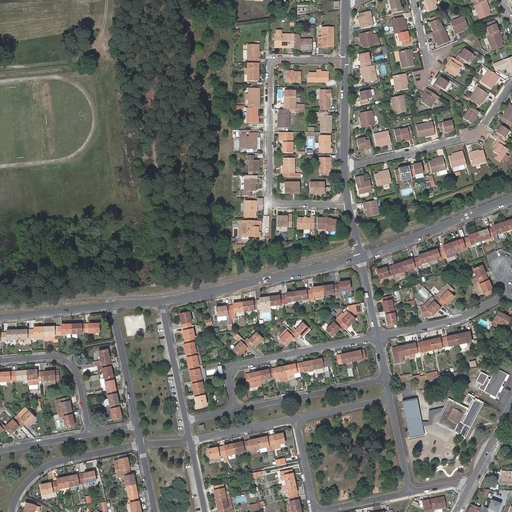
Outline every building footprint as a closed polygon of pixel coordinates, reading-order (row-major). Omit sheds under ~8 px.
[(400,8),(399,4),(398,0),(388,0),(390,10),(394,9),(394,13),(402,11),(402,7),(400,8)] [(434,0),(424,0),(429,11),(436,8),(435,5),(436,4),(434,0)] [(479,3),(475,5),(480,19),(491,15),(489,11),(488,6),(489,6),(487,0),(479,3)] [(361,23),(359,24),(360,28),(373,26),(370,11),(359,13),(360,18),(361,23)] [(433,32),(442,28),(437,15),(429,18),(431,22),(429,23),(433,32)] [(450,25),(454,34),(459,32),(458,31),(464,29),(468,27),(463,16),(449,21),(450,25)] [(397,34),(407,32),(406,28),(404,28),(403,22),(402,17),(390,20),(394,35),(397,34)] [(487,27),(490,35),(499,32),(495,20),(487,23),(489,26),(487,27)] [(317,46),(321,47),(321,45),(327,46),(327,44),(330,44),(330,39),(332,39),(332,27),(321,27),(321,37),(317,36),(317,46)] [(433,32),(431,33),(432,37),(434,36),(436,42),(438,46),(448,42),(443,28),(442,28),(433,32)] [(284,46),(284,47),(288,47),(288,34),(278,34),(278,30),(273,30),(273,34),(273,42),(275,42),(275,47),(279,47),(279,45),(284,46)] [(361,38),(362,44),(363,48),(374,46),(379,45),(378,40),(373,41),(371,31),(358,34),(359,39),(361,38)] [(409,43),(407,32),(397,34),(399,42),(401,42),(401,45),(409,43)] [(487,36),(493,50),(504,46),(502,42),(500,36),(501,36),(499,32),(490,35),(487,36)] [(301,48),(301,49),(310,49),(310,39),(296,39),(296,48),(301,48)] [(321,45),(321,47),(332,47),(332,39),(330,39),(330,44),(327,44),(327,46),(321,45)] [(246,62),(257,63),(258,63),(258,59),(257,59),(257,52),(257,44),(247,44),(246,50),(246,59),(246,62)] [(413,66),(411,59),(410,59),(409,54),(411,53),(410,49),(398,52),(401,68),(413,66)] [(457,56),(455,59),(462,64),(464,61),(467,62),(472,54),(464,49),(460,54),(459,57),(457,56)] [(358,55),(361,68),(368,66),(367,63),(369,62),(367,53),(358,55)] [(504,66),(505,68),(507,73),(511,71),(511,56),(496,62),(493,64),(495,70),(499,68),(499,70),(503,68),(503,67),(504,66)] [(455,59),(451,57),(449,61),(450,61),(446,67),(444,70),(454,77),(462,64),(455,59)] [(246,68),(246,74),(256,75),(257,75),(257,63),(246,62),(246,68)] [(361,68),(360,68),(361,72),(362,72),(364,78),(364,82),(376,80),(373,65),(368,66),(361,68)] [(324,73),(324,81),(328,81),(327,71),(320,70),(320,69),(315,69),(315,73),(324,73)] [(499,76),(488,69),(480,81),(489,88),(492,84),(495,79),(496,80),(499,76)] [(292,72),(285,72),(285,81),(299,82),(299,72),(292,72)] [(307,81),(324,81),(324,73),(315,73),(307,73),(307,81)] [(405,74),(392,76),(392,77),(395,91),(407,89),(406,84),(405,78),(406,78),(405,74)] [(434,83),(432,87),(438,91),(440,88),(443,90),(448,83),(439,77),(437,81),(435,84),(434,83)] [(484,97),(485,97),(487,94),(476,87),(468,99),(478,105),(481,101),(484,97)] [(245,105),(245,108),(256,108),(258,108),(258,88),(247,88),(246,105),(245,105)] [(432,93),(425,89),(423,93),(420,96),(421,97),(419,102),(429,108),(434,100),(437,102),(439,98),(432,93)] [(282,104),(282,110),(287,110),(293,110),(293,105),(294,90),(284,90),(283,104),(282,104)] [(318,110),(328,110),(328,98),(328,96),(330,96),(330,90),(319,90),(318,110)] [(360,100),(359,101),(360,104),(367,103),(367,99),(370,99),(368,90),(359,92),(360,97),(360,100)] [(404,100),(403,95),(390,98),(393,114),(405,112),(404,105),(403,105),(402,100),(404,100)] [(511,104),(509,103),(506,107),(508,108),(504,113),(502,116),(511,122),(511,104)] [(256,108),(245,108),(245,123),(255,123),(256,115),(256,108)] [(471,124),(478,112),(471,108),(469,111),(467,110),(463,118),(471,124)] [(361,128),(368,126),(374,125),(370,110),(359,113),(360,117),(361,123),(360,123),(361,128)] [(319,132),(330,132),(330,116),(326,116),(326,112),(318,112),(318,116),(320,116),(319,120),(319,132)] [(287,115),(278,115),(276,115),(276,128),(287,128),(287,115)] [(511,122),(502,116),(500,120),(510,126),(511,123),(511,122)] [(450,131),(453,130),(451,120),(438,123),(439,131),(442,131),(442,132),(446,132),(450,131)] [(429,134),(429,135),(434,134),(431,121),(415,125),(417,136),(423,135),(429,134)] [(500,124),(493,135),(498,138),(500,139),(502,136),(504,138),(509,130),(500,124)] [(407,139),(407,140),(412,139),(409,126),(393,130),(395,141),(401,140),(407,139)] [(375,146),(379,145),(385,144),(385,145),(390,144),(387,131),(373,134),(375,146)] [(291,132),(278,132),(277,140),(282,140),(283,140),(283,141),(282,141),(281,147),(280,147),(280,152),(290,152),(290,148),(291,132)] [(247,147),(254,147),(254,137),(257,138),(257,133),(247,133),(247,137),(245,137),(240,137),(239,137),(239,146),(247,147)] [(328,144),(328,142),(328,136),(318,135),(317,152),(329,152),(330,148),(328,148),(328,144)] [(365,148),(366,149),(370,148),(368,140),(364,141),(364,138),(355,139),(357,149),(362,148),(365,148)] [(500,139),(498,138),(493,145),(495,146),(494,147),(492,150),(502,156),(507,148),(502,145),(504,142),(500,139)] [(472,151),(468,152),(471,165),(485,161),(482,149),(478,150),(472,152),(472,151)] [(451,168),(465,164),(462,151),(457,152),(458,154),(452,155),(448,156),(451,168)] [(438,159),(432,161),(428,161),(431,173),(438,171),(445,169),(442,156),(438,157),(438,159)] [(292,173),(292,158),(282,157),(282,165),(282,177),(298,177),(298,173),(292,173)] [(328,174),(328,168),(328,162),(329,162),(329,157),(317,157),(317,174),(328,174)] [(256,172),(257,160),(251,160),(247,160),(246,172),(256,172)] [(408,166),(410,174),(414,173),(414,175),(423,173),(421,163),(408,166)] [(396,182),(411,179),(411,176),(410,174),(408,166),(404,167),(404,168),(398,170),(394,170),(396,182)] [(384,173),(378,174),(374,175),(376,186),(391,183),(388,170),(384,171),(384,173)] [(361,180),(363,180),(362,176),(354,177),(358,194),(371,192),(369,180),(363,182),(362,182),(361,180)] [(242,179),(242,191),(248,191),(253,191),(253,183),(255,183),(255,179),(242,179)] [(297,193),(297,182),(277,182),(277,190),(279,193),(282,193),(297,193)] [(322,183),(307,183),(307,193),(322,193),(322,183)] [(254,205),(255,205),(255,200),(243,200),(242,217),(254,217),(254,211),(254,205)] [(375,200),(362,203),(363,208),(364,207),(365,213),(366,218),(378,215),(375,200)] [(285,217),(280,216),(275,216),(274,226),(289,227),(289,215),(285,215),(285,217)] [(304,218),(302,218),(295,218),(295,229),(311,229),(312,217),(308,217),(308,218),(304,218)] [(325,218),(315,217),(314,228),(324,228),(324,230),(334,230),(334,223),(334,221),(334,219),(328,219),(325,219),(325,218)] [(511,227),(511,219),(502,222),(505,230),(511,227)] [(246,233),(245,236),(257,237),(257,232),(256,232),(256,226),(259,226),(259,220),(242,220),(241,232),(246,233)] [(490,228),(493,236),(496,235),(495,233),(505,230),(502,222),(493,225),(493,227),(490,228)] [(477,232),(480,240),(493,236),(490,228),(477,232)] [(470,243),(480,240),(477,232),(468,235),(468,237),(465,238),(467,246),(471,245),(470,243)] [(467,246),(465,238),(451,242),(454,250),(467,246)] [(454,250),(451,242),(443,245),(443,247),(440,248),(443,256),(446,255),(447,258),(456,255),(454,250)] [(443,256),(440,248),(427,252),(430,260),(443,256)] [(430,260),(427,252),(418,255),(418,257),(415,258),(417,266),(420,265),(420,263),(430,260)] [(417,266),(415,258),(402,262),(404,270),(417,266)] [(404,270),(402,262),(389,266),(392,274),(404,270)] [(392,274),(389,266),(376,270),(378,278),(392,274)] [(478,281),(487,277),(482,266),(473,269),(476,277),(478,281)] [(491,288),(487,277),(478,281),(473,283),(478,294),(484,292),(491,289),(491,288)] [(338,284),(335,285),(336,297),(340,297),(339,291),(349,290),(348,281),(338,283),(338,284)] [(436,299),(442,304),(444,302),(446,304),(453,296),(449,293),(453,289),(446,283),(442,287),(447,290),(440,297),(438,296),(436,299)] [(336,297),(335,285),(321,286),(322,295),(332,294),(332,298),(336,297)] [(322,295),(321,286),(311,288),(312,290),(308,290),(309,299),(313,298),(312,296),(322,295)] [(447,290),(442,287),(436,294),(438,296),(440,297),(447,290)] [(309,299),(308,290),(295,292),(296,300),(309,299)] [(296,300),(295,292),(285,293),(285,295),(282,295),(283,304),(287,303),(286,301),(296,300)] [(283,304),(282,295),(268,297),(269,306),(274,305),(283,304)] [(382,298),(384,312),(393,310),(392,302),(390,296),(382,298)] [(259,300),(255,301),(256,310),(260,309),(261,309),(262,313),(270,312),(270,309),(269,306),(268,297),(259,299),(259,300)] [(423,305),(420,306),(422,316),(432,314),(442,304),(436,299),(431,304),(427,300),(423,305)] [(256,310),(255,301),(242,302),(243,311),(256,310)] [(243,311),(242,302),(232,303),(232,306),(228,306),(230,315),(233,315),(233,313),(243,311)] [(230,315),(228,306),(215,308),(217,317),(226,316),(230,315)] [(393,310),(384,312),(387,324),(396,322),(393,310)] [(509,318),(498,311),(493,320),(502,324),(505,326),(509,318)] [(179,314),(182,328),(191,326),(188,313),(179,314)] [(337,321),(343,328),(346,325),(348,327),(354,320),(348,314),(345,317),(341,320),(339,319),(337,321)] [(486,327),(488,322),(481,318),(479,322),(486,327)] [(502,324),(493,320),(491,324),(499,328),(502,324)] [(341,330),(343,328),(337,321),(334,324),(332,322),(325,329),(332,336),(338,328),(341,330)] [(290,331),(297,337),(299,334),(301,336),(308,329),(301,323),(295,330),(293,329),(290,331)] [(85,334),(85,324),(71,325),(71,335),(85,334)] [(99,324),(85,324),(85,334),(99,334),(99,324)] [(57,328),(57,337),(62,336),(62,335),(71,335),(71,325),(61,325),(61,328),(57,328)] [(191,326),(182,328),(184,341),(193,339),(194,339),(191,326)] [(30,330),(31,340),(34,340),(34,337),(44,337),(44,328),(34,328),(34,330),(30,330)] [(44,328),(44,337),(44,341),(49,341),(49,337),(54,337),(55,340),(58,340),(57,337),(57,328),(44,328)] [(294,340),(297,337),(290,331),(287,328),(284,331),(286,332),(279,339),(286,345),(292,338),(294,340)] [(17,331),(17,340),(31,340),(30,330),(17,331)] [(3,333),(3,343),(7,343),(8,340),(17,340),(17,331),(7,331),(7,333),(3,333)] [(455,334),(457,344),(471,341),(469,331),(455,334)] [(244,341),(250,347),(253,344),(254,346),(261,339),(255,333),(248,340),(246,338),(244,341)] [(444,346),(450,345),(457,344),(455,334),(442,337),(444,346)] [(237,335),(234,337),(239,341),(241,344),(244,341),(237,335)] [(430,339),(432,349),(444,346),(442,337),(430,339)] [(184,341),(182,342),(185,354),(195,352),(193,339),(184,341)] [(418,342),(420,352),(432,349),(430,339),(418,342)] [(247,350),(250,347),(244,341),(241,344),(239,341),(232,349),(239,355),(246,348),(247,350)] [(407,354),(420,352),(418,342),(405,345),(407,354)] [(407,354),(405,345),(390,348),(393,363),(403,361),(401,356),(407,354)] [(97,362),(98,366),(101,366),(110,364),(107,350),(99,352),(100,362),(97,362)] [(363,350),(349,352),(351,361),(365,358),(363,350)] [(195,352),(185,354),(188,368),(198,366),(195,352)] [(351,361),(349,352),(337,355),(338,363),(345,362),(346,366),(352,365),(351,361)] [(331,356),(324,358),(326,366),(332,365),(331,356)] [(324,358),(311,360),(313,369),(316,368),(326,366),(324,358)] [(313,369),(311,360),(298,363),(300,372),(313,369)] [(300,372),(298,363),(285,366),(286,374),(293,373),(300,372)] [(102,368),(104,379),(112,378),(110,364),(101,366),(102,368)] [(198,366),(188,368),(191,381),(201,379),(199,369),(198,366)] [(286,374),(285,366),(271,368),(273,377),(280,376),(286,374)] [(273,377),(271,368),(258,371),(260,380),(264,379),(273,377)] [(479,389),(484,391),(483,392),(495,398),(498,392),(501,393),(504,387),(501,386),(504,381),(506,382),(509,376),(495,369),(489,380),(487,379),(488,376),(480,372),(475,382),(481,385),(479,389)] [(40,382),(40,372),(36,373),(36,370),(26,371),(27,380),(27,385),(29,385),(37,384),(37,382),(40,382)] [(27,380),(26,371),(12,372),(13,381),(27,380)] [(53,371),(40,372),(40,382),(44,382),(45,385),(45,386),(55,385),(54,380),(59,380),(58,371),(54,372),(53,371)] [(260,380),(258,371),(244,374),(246,382),(250,381),(253,381),(254,385),(261,384),(261,383),(260,380)] [(0,382),(13,381),(12,372),(0,372),(0,382)] [(402,382),(406,381),(406,377),(412,376),(412,374),(401,376),(402,382)] [(112,378),(104,379),(106,393),(115,391),(112,378)] [(201,379),(191,381),(193,394),(203,392),(201,379)] [(115,391),(106,393),(109,406),(118,404),(115,391)] [(203,392),(193,394),(196,407),(206,405),(203,392)] [(463,401),(469,405),(473,396),(467,393),(465,397),(463,400),(463,401)] [(417,397),(402,400),(410,438),(424,435),(422,426),(432,424),(433,415),(440,412),(442,408),(429,411),(428,422),(422,421),(417,397)] [(459,408),(453,405),(455,401),(448,397),(443,406),(459,415),(462,409),(459,408)] [(453,432),(464,438),(483,402),(474,398),(469,408),(461,404),(455,401),(453,405),(459,408),(462,409),(459,415),(443,406),(442,408),(440,412),(435,423),(453,432)] [(62,414),(71,413),(68,399),(60,401),(62,414)] [(118,404),(109,406),(110,414),(108,414),(109,419),(120,417),(118,404)] [(25,409),(18,415),(21,419),(28,412),(25,409)] [(17,420),(23,426),(26,424),(27,425),(34,418),(28,412),(21,419),(18,415),(15,418),(17,420)] [(74,427),(71,413),(62,414),(63,417),(65,428),(74,427)] [(7,429),(12,434),(18,427),(20,429),(23,426),(17,420),(14,423),(12,421),(6,427),(7,429)] [(281,433),(269,436),(271,445),(279,443),(283,442),(281,433)] [(271,445),(269,436),(257,438),(259,448),(271,445)] [(259,448),(257,438),(244,441),(246,450),(259,448)] [(246,450),(244,441),(232,444),(234,453),(246,450)] [(234,453),(232,444),(220,447),(221,456),(225,455),(234,453)] [(221,456),(220,447),(208,449),(210,458),(221,456)] [(129,472),(126,459),(119,460),(118,461),(113,462),(115,475),(129,472)] [(286,484),(294,483),(292,470),(291,469),(283,471),(283,474),(284,477),(285,480),(286,484)] [(511,471),(501,471),(501,479),(502,479),(502,483),(511,484),(511,471)] [(93,472),(80,474),(82,484),(95,482),(93,472)] [(126,487),(134,485),(133,479),(132,475),(130,475),(129,472),(115,475),(116,478),(123,477),(126,487)] [(82,484),(80,474),(67,477),(69,487),(82,484)] [(69,487),(67,477),(57,479),(57,482),(54,483),(56,493),(60,492),(59,489),(69,487)] [(56,493),(54,483),(41,486),(42,496),(56,493)] [(288,498),(297,496),(294,483),(286,484),(287,490),(288,498)] [(128,500),(137,498),(134,485),(126,487),(128,500)] [(213,487),(215,500),(225,498),(224,494),(222,485),(213,487)] [(232,496),(234,504),(247,501),(246,493),(232,496)] [(291,511),(299,509),(297,496),(288,498),(290,504),(291,511)] [(424,511),(426,511),(432,511),(435,508),(445,506),(443,497),(437,498),(437,499),(435,500),(435,499),(422,501),(424,511)] [(130,511),(136,511),(139,511),(137,498),(128,500),(130,511)] [(225,498),(215,500),(217,511),(221,511),(228,511),(225,498)] [(498,511),(501,503),(492,500),(488,508),(484,506),(481,511),(495,511),(496,511),(498,511)] [(258,505),(257,503),(249,505),(250,511),(259,510),(258,505)]
